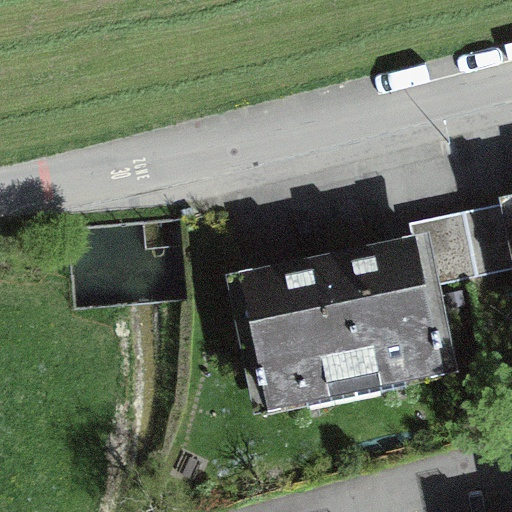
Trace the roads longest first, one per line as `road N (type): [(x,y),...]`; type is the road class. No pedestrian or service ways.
road 1 (residential): [(511,71),(63,177)]
road 2 (residential): [(306,511),(511,454)]
